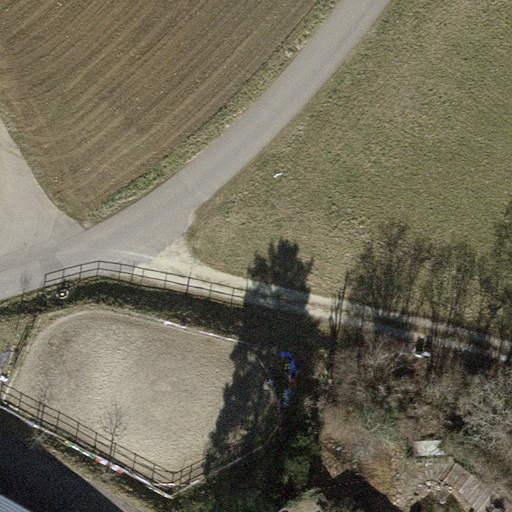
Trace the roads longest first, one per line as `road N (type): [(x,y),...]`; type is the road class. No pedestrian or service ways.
road 1 (unclassified): [(372,0),(261,128),(118,247)]
road 2 (track): [(0,146),(70,262)]
road 3 (residential): [(118,247),(0,284)]
